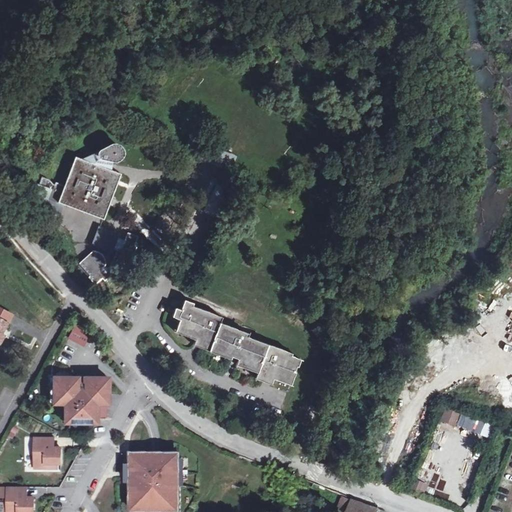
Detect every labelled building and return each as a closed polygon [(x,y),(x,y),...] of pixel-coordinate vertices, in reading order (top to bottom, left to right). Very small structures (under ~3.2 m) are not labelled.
[(63,201),(69,204),(106,218),(125,174),(117,170),(120,157),(127,152),(130,149),(131,146),(130,143),(127,142),(123,140),(119,140),(89,157),(80,155),(69,182),(62,180),(61,184),(57,182),(54,175),(48,173),(44,181),(38,179),(32,193),(42,197),(41,201),(47,203),(48,207),(51,210),(55,210),(59,210),(61,209),(60,204),(60,202),(63,201)] [(196,159),(213,167),(221,151),(205,143),(198,140),(189,156),(196,159)] [(242,160),(221,151),(213,167),(233,177),(242,160)] [(66,211),(69,204),(63,201),(60,202),(60,204),(61,209),(66,211)] [(98,242),(116,249),(123,234),(104,226),(98,242)] [(119,250),(116,261),(126,266),(127,270),(130,271),(134,270),(135,267),(136,263),(134,260),(139,245),(137,244),(141,234),(132,230),(130,236),(123,234),(116,249),(119,250)] [(91,269),(88,273),(90,275),(89,277),(101,287),(107,280),(109,282),(117,272),(114,269),(110,268),(108,267),(107,265),(107,264),(109,262),(109,259),(108,256),(105,253),(100,251),(95,250),(95,254),(91,254),(84,264),(91,269)] [(126,266),(116,261),(115,264),(127,270),(126,266)] [(81,267),(88,273),(91,269),(84,264),(81,267)] [(253,369),(262,373),(264,367),(272,371),(279,374),(281,369),(290,372),(298,352),(287,347),(288,344),(246,328),(247,326),(216,315),(217,311),(188,301),(189,296),(182,294),(178,303),(174,301),(172,310),(178,314),(175,324),(193,331),(202,334),(200,342),(230,353),(231,348),(237,350),(235,357),(256,365),(253,369)] [(0,340),(5,332),(2,331),(12,313),(0,306),(0,340)] [(90,346),(92,341),(81,329),(75,340),(86,347),(90,346)] [(190,338),(200,342),(202,334),(193,331),(190,338)] [(270,376),(272,371),(264,367),(262,373),(270,376)] [(281,369),(279,374),(288,377),(290,372),(281,369)] [(82,381),(58,380),(58,391),(61,391),(61,407),(70,407),(70,422),(101,422),(110,422),(110,407),(113,407),(113,381),(89,381),(82,377),(82,381)] [(439,420),(454,425),(458,412),(444,407),(439,420)] [(461,412),(456,425),(489,437),(493,424),(461,412)] [(56,441),(41,441),(40,449),(39,449),(39,471),(50,472),(50,467),(62,467),(65,467),(65,452),(60,452),(56,452),(56,441)] [(184,459),(136,458),(135,511),(182,511),(183,489),(182,489),(182,467),(184,467),(184,459)] [(29,490),(0,490),(0,499),(12,499),(11,511),(37,511),(38,501),(32,501),(28,502),(29,490)] [(348,497),(344,495),(338,511),(341,511),(348,497)] [(341,511),(377,511),(380,508),(348,497),(341,511)]
